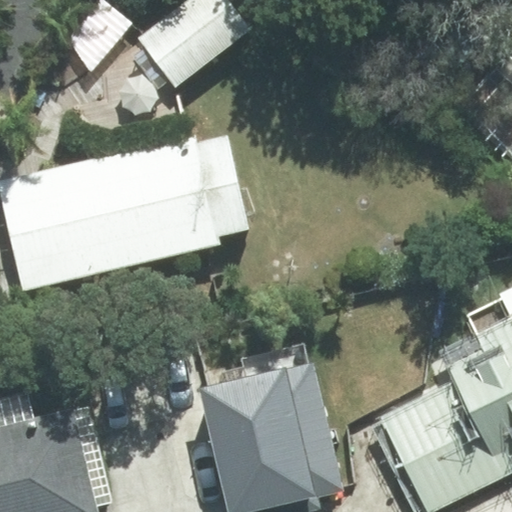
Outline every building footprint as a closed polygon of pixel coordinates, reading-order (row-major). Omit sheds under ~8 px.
[(246,29),(223,0),(194,0),(143,40),(177,82),(246,29)] [(196,136),(0,182),(0,187),(24,290),(222,243),(220,235),(248,229),(226,137),(198,143),(196,136)] [(511,286),(462,311),(480,347),(444,364),(452,380),(382,415),(385,420),(374,426),(417,511),(434,511),(511,473),(511,286)] [(247,382),(204,391),(231,511),(234,511),(340,488),(307,344),(242,358),(247,382)] [(0,511),(93,511),(92,506),(112,502),(90,411),(33,425),(26,397),(0,402),(0,511)]
